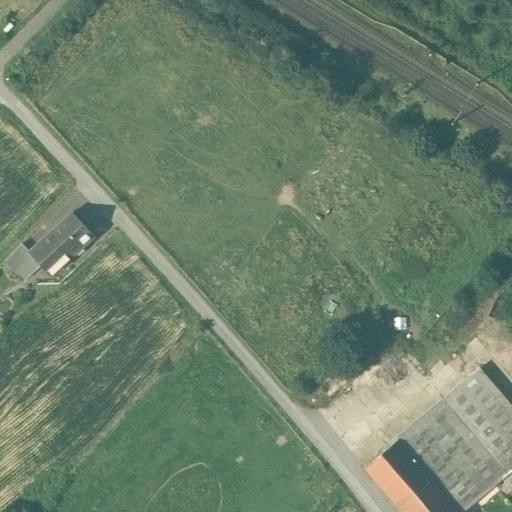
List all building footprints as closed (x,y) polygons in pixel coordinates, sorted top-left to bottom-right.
[(3,30),(6,33),(13,26),(10,23),(3,30)] [(30,252),(29,252),(33,257),(42,266),(51,276),(94,236),(72,213),(30,252)] [(22,243),(5,261),(16,272),(33,257),(29,252),(30,252),(22,243)] [(33,257),(16,272),(24,281),(42,266),(33,257)] [(511,441),(511,405),(482,370),(463,386),(511,442),(511,441)] [(463,386),(399,439),(443,492),(459,511),(461,511),(501,479),(487,462),(511,442),(463,386)] [(399,439),(365,468),(401,511),(419,511),(443,492),(399,439)] [(511,441),(511,442),(487,462),(501,479),(511,470),(511,441)] [(459,511),(443,492),(419,511),(459,511)]
